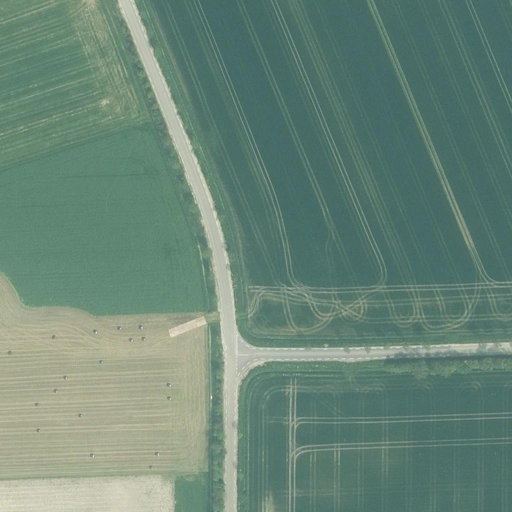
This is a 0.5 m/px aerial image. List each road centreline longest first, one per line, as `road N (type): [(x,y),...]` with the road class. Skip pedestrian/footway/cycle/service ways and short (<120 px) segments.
road 1 (tertiary): [(231,355),(211,221),(123,0)]
road 2 (tertiary): [(231,355),(511,346)]
road 3 (tertiary): [(228,511),(231,355)]
